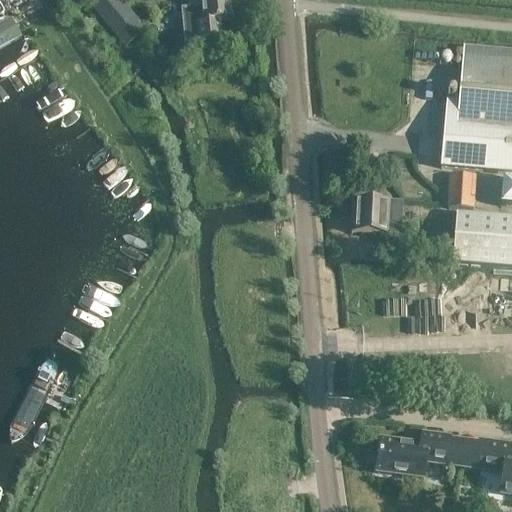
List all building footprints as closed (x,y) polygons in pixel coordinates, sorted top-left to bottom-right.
[(146,30),(121,0),(115,6),(110,0),(99,0),(90,8),(99,19),(124,48),(146,30)] [(199,0),(200,8),(180,10),(183,42),(221,39),(220,22),(231,21),(229,0),(199,0)] [(44,74),(10,25),(0,31),(0,56),(23,88),(44,74)] [(511,53),(463,49),(458,103),(446,102),(440,169),(511,175),(511,53)] [(472,212),(474,178),(450,177),(448,210),(472,212)] [(511,181),(503,180),(498,208),(511,209),(511,181)] [(399,237),(401,205),(401,204),(370,202),(353,201),(351,234),(388,237),(399,237)] [(511,221),(455,216),(451,265),(511,271),(511,221)] [(18,460),(33,467),(69,392),(54,383),(18,460)] [(420,447),(380,442),(376,474),(423,480),(425,464),(460,469),(464,443),(449,441),(450,439),(422,436),(420,447)] [(511,447),(478,443),(478,444),(464,443),(460,469),(503,475),(500,496),(511,497),(511,458),(511,459),(511,456),(511,447)] [(0,511),(14,511),(29,478),(13,471),(0,501),(0,511)]
